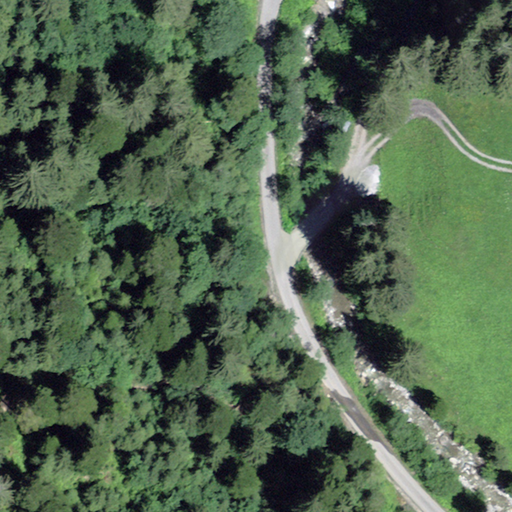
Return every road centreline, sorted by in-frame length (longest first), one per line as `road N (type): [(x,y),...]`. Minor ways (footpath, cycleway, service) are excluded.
road 1 (unclassified): [(271,0),(265,103),(274,255),(293,314),(373,442),(434,511)]
road 2 (track): [(511,166),(475,155),(432,111),(412,106),(355,156),(348,179),(274,255)]
road 3 (track): [(484,0),(379,94),(355,156)]
